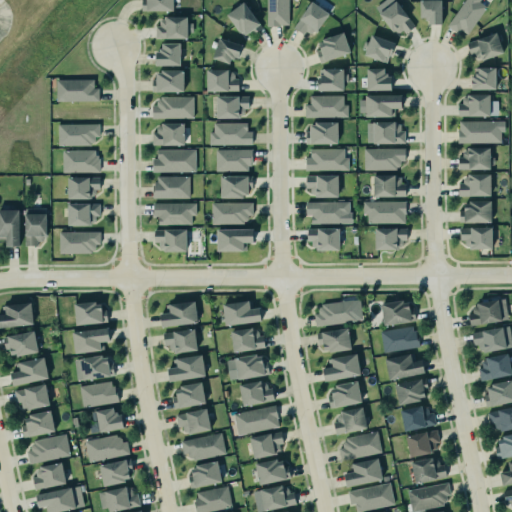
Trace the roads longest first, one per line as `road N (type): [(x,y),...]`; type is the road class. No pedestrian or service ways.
road 1 (residential): [(0,280),(511,275)]
road 2 (residential): [(167,511),(128,279),(125,85),(113,45)]
road 3 (residential): [(475,511),(431,275),(429,66)]
road 4 (residential): [(322,511),(281,277),(278,69)]
